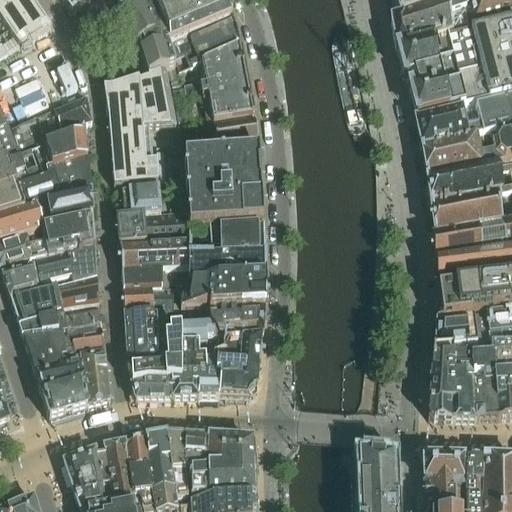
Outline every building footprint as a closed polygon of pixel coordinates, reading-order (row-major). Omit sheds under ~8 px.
[(0,0),(0,63),(51,34),(39,16),(28,0),(0,0)] [(56,0),(72,20),(85,8),(86,8),(92,3),(90,0),(56,0)] [(133,0),(131,3),(117,15),(136,51),(140,62),(148,82),(164,76),(165,85),(170,84),(171,92),(180,90),(178,80),(175,73),(174,73),(167,52),(188,43),(231,26),(231,25),(220,2),(219,0),(133,0)] [(389,0),(398,25),(463,0),(389,0)] [(511,0),(463,0),(398,25),(390,28),(395,54),(511,21),(511,0)] [(407,85),(409,94),(511,69),(511,21),(395,54),(403,86),(407,85)] [(178,80),(197,72),(201,70),(239,55),(239,54),(231,26),(188,43),(167,52),(174,73),(175,73),(178,80)] [(246,90),(239,55),(201,70),(197,72),(199,88),(183,91),(184,100),(201,98),(246,90)] [(435,119),(511,98),(511,69),(408,94),(415,124),(435,119)] [(110,94),(103,95),(108,125),(113,185),(120,185),(120,193),(157,189),(155,169),(150,169),(148,136),(175,134),(174,127),(165,85),(164,76),(148,82),(148,85),(138,89),(137,86),(110,94)] [(206,130),(212,129),(253,123),(246,90),(201,98),(206,130)] [(180,93),(172,94),(178,131),(187,130),(180,93)] [(414,129),(421,156),(511,134),(511,103),(475,113),(479,131),(465,134),(461,116),(434,124),(416,128),(414,129)] [(80,106),(57,117),(62,139),(83,132),(91,129),(87,105),(80,106)] [(44,177),(86,164),(83,139),(64,146),(62,139),(57,117),(9,138),(19,161),(31,187),(46,182),(44,177)] [(217,156),(236,153),(256,149),(257,149),(254,127),(212,133),(214,145),(202,147),(202,142),(189,143),(189,152),(188,152),(189,160),(217,156)] [(0,168),(19,161),(9,138),(5,129),(0,130),(0,168)] [(511,134),(421,156),(426,185),(436,183),(496,170),(511,166),(511,134)] [(256,161),(256,149),(236,153),(236,162),(256,161)] [(165,188),(163,157),(156,157),(158,188),(165,188)] [(0,198),(31,187),(19,161),(0,168),(0,198)] [(258,161),(256,161),(236,162),(184,165),(187,217),(188,237),(210,235),(262,232),(261,209),(260,209),(259,185),(258,161)] [(37,212),(44,210),(89,200),(90,200),(86,164),(44,177),(46,182),(31,187),(37,212)] [(495,201),(511,197),(511,170),(496,174),(496,170),(436,183),(436,187),(426,188),(430,213),(440,212),(441,212),(495,201)] [(37,212),(31,187),(0,198),(0,223),(35,212),(37,212)] [(121,199),(123,223),(160,219),(158,194),(121,199)] [(91,224),(89,200),(44,210),(48,232),(91,224)] [(434,243),(511,229),(511,218),(499,221),(495,201),(441,212),(431,214),(434,243)] [(0,223),(0,249),(38,239),(37,235),(42,234),(35,212),(0,223)] [(189,252),(188,237),(187,217),(160,219),(123,223),(115,224),(118,252),(146,250),(146,254),(189,252)] [(40,237),(42,250),(46,265),(93,254),(91,226),(40,237)] [(511,256),(511,229),(434,243),(431,243),(434,271),(444,270),(496,262),(496,260),(511,256)] [(188,276),(189,290),(264,291),(263,265),(225,266),(212,267),(212,256),(210,239),(210,235),(188,237),(189,252),(188,276)] [(212,256),(225,256),(225,266),(263,265),(263,236),(210,239),(212,256)] [(0,253),(0,276),(32,266),(32,268),(46,265),(42,250),(28,253),(27,246),(0,253)] [(119,255),(122,279),(188,276),(189,252),(146,254),(119,255)] [(2,283),(31,277),(35,292),(45,294),(46,299),(57,296),(95,285),(93,254),(46,265),(32,268),(34,275),(1,282),(2,283)] [(511,259),(496,262),(434,272),(435,291),(511,280),(511,259)] [(124,298),(174,295),(174,290),(180,289),(180,290),(182,290),(189,290),(188,276),(122,279),(124,298)] [(10,309),(46,299),(45,294),(35,292),(31,277),(2,283),(10,306),(10,309)] [(57,296),(63,326),(99,318),(95,285),(57,296)] [(511,289),(436,300),(440,326),(511,316),(511,289)] [(264,291),(189,290),(182,290),(182,294),(181,297),(180,316),(209,317),(209,321),(264,318),(264,291)] [(124,298),(126,323),(152,319),(152,324),(172,324),(172,297),(181,297),(182,294),(174,295),(124,298)] [(57,296),(46,299),(10,309),(18,334),(63,326),(57,296)] [(261,344),(264,318),(209,321),(209,317),(180,316),(180,335),(180,355),(205,355),(205,350),(261,344)] [(80,375),(87,413),(109,409),(99,318),(63,326),(67,341),(72,341),(73,364),(64,366),(66,377),(80,375)] [(126,323),(128,375),(131,378),(167,375),(167,370),(178,370),(178,355),(178,347),(177,325),(172,324),(152,324),(152,319),(126,323)] [(509,322),(484,325),(486,352),(488,351),(494,424),(511,423),(511,340),(509,322)] [(473,425),(494,424),(488,351),(486,352),(484,325),(469,326),(472,353),(466,353),(473,425)] [(23,347),(67,341),(63,326),(18,334),(23,347)] [(469,326),(437,330),(436,331),(434,356),(449,354),(466,353),(472,353),(469,326)] [(72,341),(67,341),(23,347),(34,383),(66,377),(64,366),(73,364),(72,341)] [(207,371),(206,387),(218,387),(217,407),(247,408),(248,408),(256,401),(256,394),(258,377),(261,348),(220,352),(220,366),(209,365),(210,371),(207,371)] [(454,424),(473,425),(466,353),(449,354),(451,378),(454,424)] [(130,394),(143,390),(170,391),(172,409),(197,408),(196,388),(206,387),(207,371),(210,371),(209,365),(210,354),(205,355),(180,355),(178,355),(178,370),(167,370),(167,375),(131,378),(128,375),(130,394)] [(432,357),(431,378),(451,378),(449,354),(434,356),(434,357),(432,357)] [(380,368),(380,364),(379,363),(375,360),(370,361),(367,366),(368,371),(373,373),(378,372),(380,368)] [(34,383),(41,405),(49,427),(86,416),(85,415),(87,415),(87,413),(80,375),(66,377),(34,383)] [(454,424),(451,378),(431,378),(429,414),(430,414),(436,423),(454,424)] [(218,387),(206,387),(196,388),(197,408),(217,408),(217,407),(218,387)] [(134,409),(172,409),(170,391),(143,390),(130,394),(134,409)] [(0,401),(0,431),(6,429),(7,429),(8,427),(0,401)] [(176,511),(176,505),(165,443),(146,447),(153,505),(153,511),(176,511)] [(185,479),(183,444),(165,443),(176,505),(187,503),(185,479)] [(183,444),(185,479),(188,479),(204,475),(206,446),(183,444)] [(190,503),(253,501),(253,483),(253,470),(252,470),(251,448),(206,446),(204,475),(188,479),(190,503)] [(124,451),(129,510),(153,505),(146,447),(124,451)] [(103,511),(119,511),(129,510),(124,451),(103,455),(104,462),(95,463),(103,511)] [(77,511),(103,511),(95,463),(94,459),(63,470),(77,511)] [(462,511),(463,466),(422,465),(423,489),(423,511),(462,511)] [(463,466),(462,511),(482,511),(483,467),(463,466)] [(511,511),(511,467),(483,467),(482,511),(511,511)] [(392,511),(392,480),(392,477),(373,478),(372,479),(372,480),(359,481),(360,511),(392,511)]
